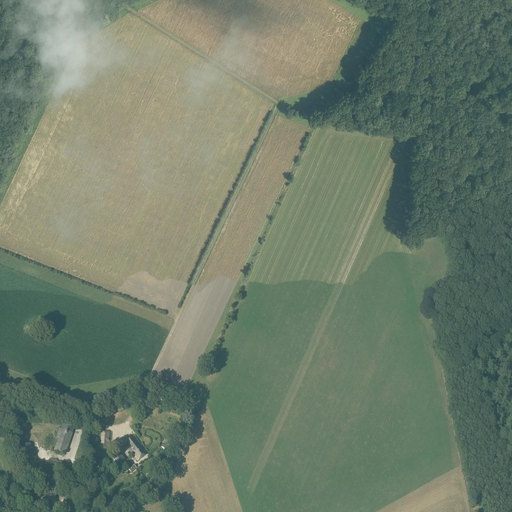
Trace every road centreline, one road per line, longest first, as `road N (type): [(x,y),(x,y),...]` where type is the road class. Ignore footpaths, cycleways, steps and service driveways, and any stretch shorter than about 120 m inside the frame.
road 1 (track): [(274,104),(125,427),(103,456)]
road 2 (track): [(117,0),(274,104)]
